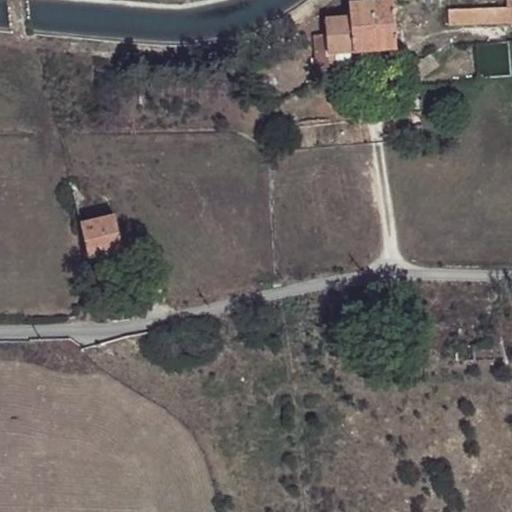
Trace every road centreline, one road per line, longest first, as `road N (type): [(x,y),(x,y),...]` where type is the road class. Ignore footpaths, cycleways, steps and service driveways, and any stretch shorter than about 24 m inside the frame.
road 1 (residential): [(511,276),(380,273),(123,327),(0,333)]
road 2 (track): [(394,273),(368,68)]
